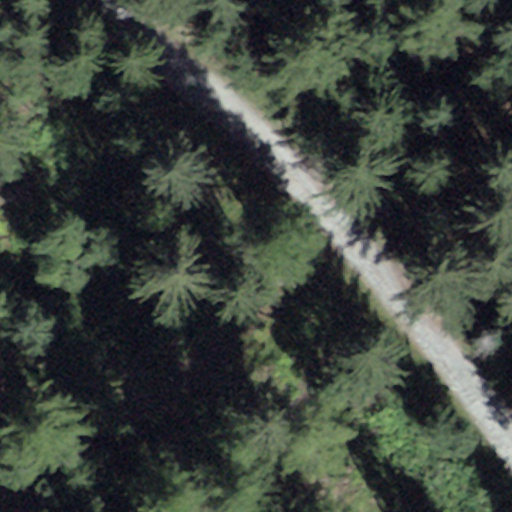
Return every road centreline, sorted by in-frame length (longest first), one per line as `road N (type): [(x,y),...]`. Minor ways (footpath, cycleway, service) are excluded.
road 1 (track): [(511,450),(439,347),(258,129),(117,0)]
road 2 (track): [(0,360),(234,437),(366,511)]
